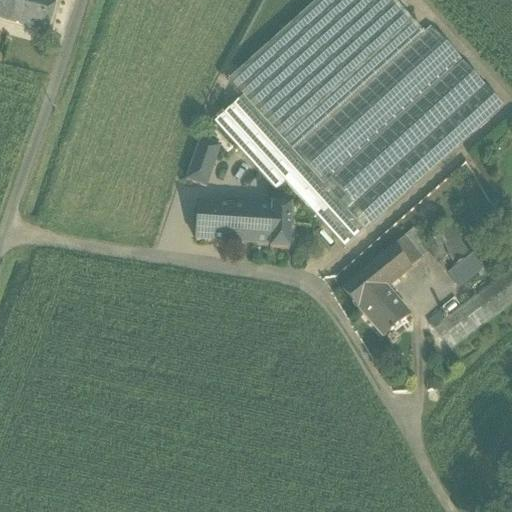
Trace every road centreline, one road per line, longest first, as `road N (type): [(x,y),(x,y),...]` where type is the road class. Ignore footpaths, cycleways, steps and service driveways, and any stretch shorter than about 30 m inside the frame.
road 1 (track): [(12,240),(231,271),(316,293),(450,511)]
road 2 (unclassified): [(92,0),(0,277)]
